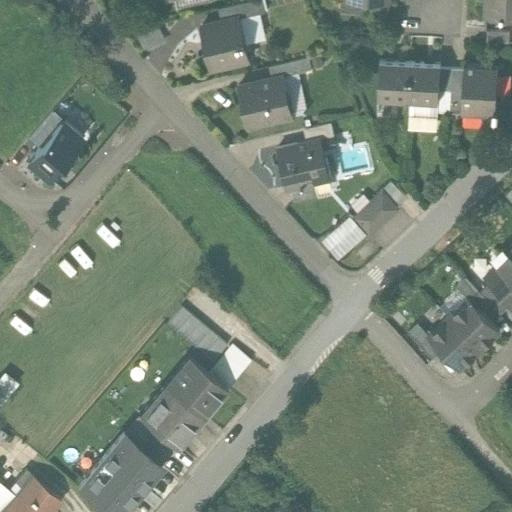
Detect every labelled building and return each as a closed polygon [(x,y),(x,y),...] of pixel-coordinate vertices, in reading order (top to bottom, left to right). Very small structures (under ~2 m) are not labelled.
[(249,0),(219,7),(221,18),(239,14),(240,16),(265,11),(262,0),(249,0)] [(511,0),(488,0),(487,11),(501,12),(501,15),(503,15),(504,12),(511,12),(511,0)] [(172,25),(181,37),(197,24),(188,12),(172,25)] [(206,41),(212,66),(249,57),(240,16),(239,14),(221,18),(201,22),(202,25),(209,23),(212,40),(206,41)] [(487,29),(486,40),(509,42),(510,30),(487,29)] [(271,65),(274,75),(285,73),(285,75),(313,67),(310,56),(271,65)] [(408,97),(410,60),(381,58),(378,95),(408,97)] [(440,67),(441,61),(410,60),(408,97),(439,99),(439,87),(440,67)] [(498,65),(464,63),(464,68),(462,111),(490,112),(489,117),(498,117),(498,101),(496,101),(498,65)] [(451,67),(440,67),(439,87),(450,88),(451,67)] [(464,68),(451,67),(450,88),(449,110),(462,111),(464,68)] [(239,84),(248,123),(294,112),(285,75),(285,73),(274,75),(239,84)] [(326,75),(313,78),(319,101),(332,98),(326,75)] [(39,143),(61,117),(52,110),(29,135),(39,143)] [(82,136),(61,117),(39,143),(27,157),(48,175),(82,136)] [(306,126),(309,140),(323,136),(323,138),(335,135),(331,121),(306,126)] [(278,147),(287,186),(292,185),(315,179),(332,176),(323,138),(323,136),(309,140),(278,147)] [(336,152),(343,179),(374,171),(367,144),(336,152)] [(318,192),(315,179),(292,185),(295,198),(318,192)] [(391,180),(383,187),(398,203),(406,196),(391,180)] [(354,214),(372,233),(401,206),(398,203),(383,187),(354,214)] [(511,249),(509,252),(507,250),(502,250),(496,255),(496,261),(498,263),(487,274),(492,279),(511,301),(511,300),(511,249)] [(469,295),(482,309),(491,301),(481,290),(466,274),(456,284),(467,296),(469,295)] [(511,301),(492,279),(481,290),(491,301),(501,311),(511,301)] [(480,347),(500,328),(482,309),(469,295),(467,296),(449,314),(480,347)] [(480,347),(449,314),(430,332),(428,333),(442,348),(459,366),(480,347)] [(408,329),(433,356),(442,348),(428,333),(430,332),(418,320),(408,329)] [(194,343),(212,358),(226,341),(208,326),(194,343)] [(208,369),(226,385),(250,357),(231,341),(208,369)] [(208,369),(188,353),(138,412),(157,428),(176,444),(226,385),(208,369)] [(0,394),(7,399),(22,375),(7,366),(0,377),(0,394)] [(149,437),(168,453),(176,444),(157,428),(149,437)] [(142,446),(123,431),(80,482),(115,511),(118,511),(160,462),(142,446)] [(142,446),(160,462),(161,462),(168,453),(149,437),(142,446)] [(46,511),(60,496),(26,467),(5,491),(12,497),(0,510),(0,511),(46,511)] [(0,510),(12,497),(5,491),(0,487),(0,510)]
